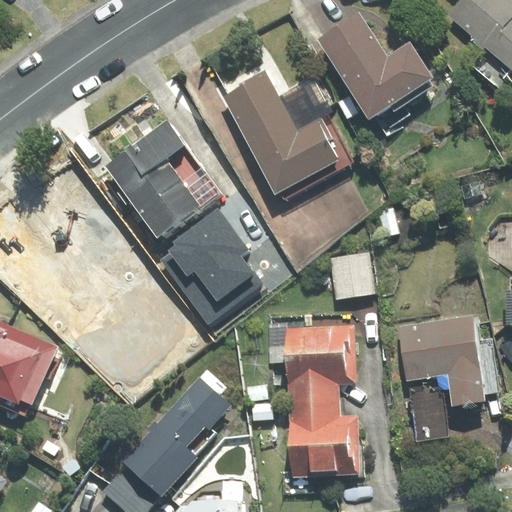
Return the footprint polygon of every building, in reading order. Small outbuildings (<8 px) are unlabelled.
[(511,16),(494,0),(467,0),(449,19),(511,78),(511,16)] [(380,63),(357,24),(317,47),(364,127),(432,88),(408,55),(380,63)] [(322,135),(271,81),(221,99),(266,209),(341,170),(322,135)] [(222,204),(169,130),(101,171),(161,247),(222,204)] [(104,258),(51,199),(0,244),(0,269),(41,315),(104,258)] [(250,250),(220,209),(173,243),(175,246),(169,251),(171,254),(161,261),(209,325),(264,285),(243,256),(250,250)] [(370,256),(331,257),(333,305),(372,304),(370,256)] [(447,415),(485,410),(473,321),(396,331),(412,453),(451,448),(447,415)] [(293,488),(364,484),(360,418),(341,419),(339,390),(357,389),(354,332),(285,335),(293,488)] [(39,360),(0,343),(0,407),(15,414),(39,360)] [(125,357),(84,362),(88,390),(128,385),(125,357)] [(105,496),(122,511),(149,511),(195,462),(187,454),(204,435),(210,440),(235,411),(223,401),(232,391),(208,369),(119,467),(126,473),(105,496)] [(271,410),(241,409),(240,425),(270,426),(271,410)] [(112,511),(98,501),(89,511),(112,511)]
